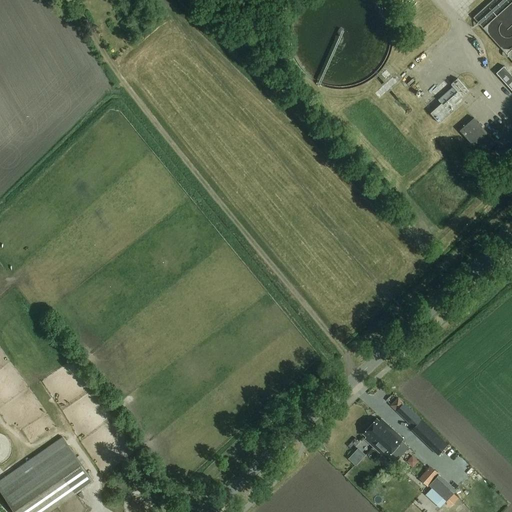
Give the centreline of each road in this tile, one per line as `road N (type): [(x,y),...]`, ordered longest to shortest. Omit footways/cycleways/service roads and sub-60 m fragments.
road 1 (track): [(359,394),(338,344),(136,98),(71,0)]
road 2 (tertiary): [(211,511),(511,237)]
